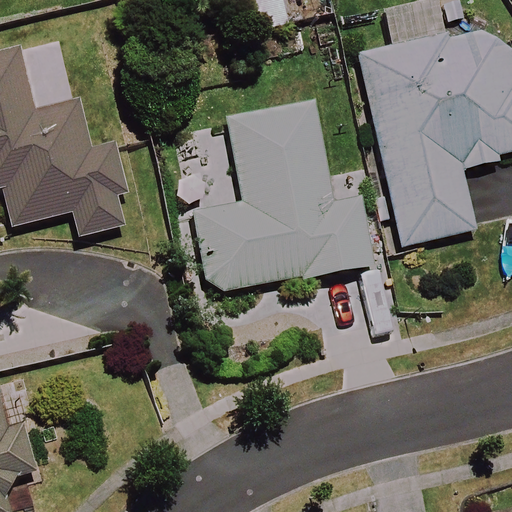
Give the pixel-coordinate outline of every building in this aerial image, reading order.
[(280,0),(247,0),(252,36),(284,32),(280,0)] [(472,236),(459,178),(497,170),(495,161),(511,157),(511,86),(509,87),(497,31),(358,61),(400,251),(472,236)] [(0,58),(0,195),(2,195),(10,234),(69,220),(75,245),(125,234),(105,145),(85,149),(76,108),(31,119),(16,54),(0,58)] [(326,202),(313,110),(228,123),(241,210),(194,217),(206,297),(371,272),(360,196),(326,202)] [(0,511),(27,511),(22,493),(40,487),(23,430),(8,435),(0,407),(0,511)]
